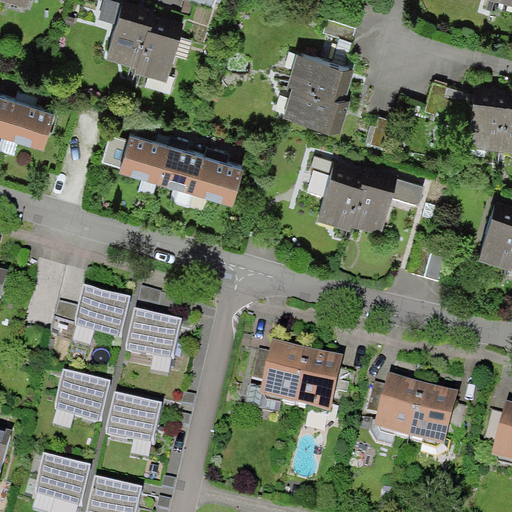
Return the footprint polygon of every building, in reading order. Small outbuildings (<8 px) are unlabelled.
[(149,10),(120,0),(102,57),(130,65),(128,69),(162,80),(180,25),(148,15),(149,10)] [(213,0),(180,0),(181,0),(210,9),(213,0)] [(511,0),(482,0),(479,13),(494,19),(500,0),(511,3),(511,0)] [(348,43),(339,40),(332,63),(294,52),(285,84),(291,86),(282,114),(341,131),(351,99),(343,97),(352,69),(342,66),(348,43)] [(469,93),(432,82),(423,115),(465,125),(462,142),(511,149),(511,88),(475,83),(469,93)] [(48,110),(0,94),(0,135),(36,147),(48,110)] [(236,165),(125,133),(114,171),(225,203),(236,165)] [(418,208),(425,182),(362,166),(361,168),(307,154),(295,201),(317,207),(313,220),(345,228),(347,221),(384,230),(391,201),(418,208)] [(511,205),(491,200),(475,258),(507,267),(508,262),(511,263),(511,205)] [(243,238),(273,246),(281,216),(252,208),(243,238)] [(413,240),(404,270),(440,281),(449,250),(413,240)] [(0,308),(8,281),(0,278),(0,308)] [(128,307),(77,295),(68,335),(123,347),(121,358),(173,370),(183,328),(126,315),(128,307)] [(269,347),(267,357),(254,354),(241,406),(281,416),(283,406),(326,417),(339,364),(269,347)] [(110,390),(58,378),(48,417),(103,431),(101,441),(149,452),(159,411),(108,398),(110,390)] [(454,399),(384,379),(381,389),(370,385),(360,421),(373,425),(371,431),(377,443),(393,448),(395,441),(423,450),(419,455),(443,462),(452,456),(453,447),(443,437),(454,399)] [(511,412),(504,410),(489,462),(511,468),(511,412)] [(0,477),(11,442),(0,438),(0,477)] [(89,474),(38,463),(29,502),(73,511),(136,511),(140,497),(87,485),(89,474)]
